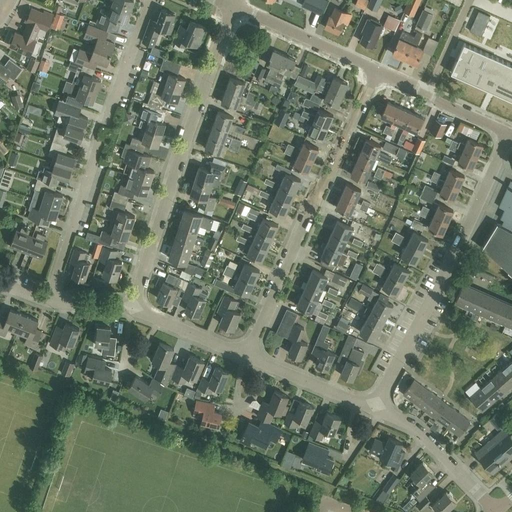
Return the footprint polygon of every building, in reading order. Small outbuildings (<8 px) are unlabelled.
[(113,0),(111,5),(130,11),(134,0),(133,0),(113,0)] [(324,0),(304,0),(302,5),(321,14),(327,1),(324,0)] [(363,10),(367,1),(365,0),(358,0),(355,6),(363,10)] [(369,0),(367,7),(376,11),(381,0),(369,0)] [(416,3),(418,5),(420,0),(409,0),(404,12),(410,15),(416,3)] [(126,23),(130,11),(111,5),(109,11),(102,9),(96,24),(116,31),(120,21),(126,23)] [(329,16),(324,26),(338,33),(343,21),(347,23),(351,14),(347,12),(335,7),(331,17),(329,16)] [(43,13),(32,8),(29,16),(27,15),(24,20),(28,22),(24,32),(25,33),(24,36),(15,32),(14,35),(12,34),(9,42),(11,42),(10,45),(22,50),(21,52),(29,55),(36,41),(34,40),(39,27),(47,30),(53,15),(44,11),(43,13)] [(150,19),(146,32),(142,42),(153,46),(159,29),(170,32),(173,25),(172,24),(175,14),(161,9),(156,21),(150,19)] [(426,30),(433,14),(423,9),(415,25),(426,30)] [(481,36),(490,16),(478,10),(469,30),(481,36)] [(54,14),(51,29),(57,30),(61,16),(54,14)] [(363,33),(360,40),(365,43),(364,44),(369,46),(370,45),(372,46),(372,45),(374,46),(379,34),(381,35),(385,26),(383,25),(381,24),(370,19),(368,18),(361,32),(363,33)] [(200,39),(205,27),(190,21),(187,28),(180,25),(173,41),(184,46),(186,42),(198,47),(201,40),(200,39)] [(414,36),(402,31),(405,25),(399,22),(393,35),(399,38),(392,53),(404,59),(414,36)] [(94,47),(110,53),(114,41),(105,38),(108,31),(89,24),(84,37),(95,42),(94,47)] [(414,36),(404,59),(416,64),(423,51),(423,49),(416,46),(422,34),(416,31),(414,36)] [(439,41),(429,37),(423,49),(423,51),(432,55),(439,41)] [(457,59),(451,72),(485,87),(489,87),(495,89),(494,90),(495,92),(511,99),(511,64),(464,43),(461,51),(457,59)] [(110,53),(94,47),(92,52),(80,48),(75,61),(79,63),(95,69),(97,61),(107,64),(110,53)] [(166,51),(159,48),(157,55),(164,57),(166,51)] [(272,82),(284,55),(273,50),(267,64),(271,65),(265,79),(272,82)] [(295,59),(284,55),(272,82),(279,86),(282,79),(280,78),(284,71),(289,73),(287,76),(296,80),(300,69),(292,66),(295,59)] [(35,72),(40,61),(31,57),(26,68),(35,72)] [(22,68),(9,58),(4,65),(0,61),(0,79),(5,83),(10,77),(14,80),(22,68)] [(160,82),(181,89),(185,78),(177,76),(181,64),(164,58),(159,69),(164,71),(160,82)] [(37,71),(45,74),(49,63),(40,60),(37,71)] [(261,78),(265,68),(258,65),(259,62),(254,60),(252,66),(256,68),(254,74),(261,78)] [(96,91),(100,79),(92,77),(95,69),(79,63),(72,82),(77,84),(96,91)] [(250,75),(253,69),(244,65),(241,72),(250,75)] [(315,82),(342,94),(347,83),(333,77),(331,83),(323,80),(324,77),(318,74),(315,81),(315,82)] [(315,81),(314,82),(299,75),(295,84),(314,93),(315,90),(319,92),(319,91),(326,94),(324,99),(338,105),(342,94),(315,82),(315,81)] [(225,90),(241,95),(245,83),(230,77),(225,90)] [(177,101),(181,89),(160,82),(156,93),(152,92),(149,99),(163,105),(166,97),(177,101)] [(93,102),(96,91),(77,84),(75,89),(70,87),(66,101),(65,101),(81,107),(84,99),(93,102)] [(246,97),(241,95),(225,90),(221,102),(236,107),(238,101),(244,104),(245,103),(254,106),(256,100),(246,97)] [(246,97),(256,100),(258,95),(248,91),(246,97)] [(22,99),(20,93),(11,96),(15,109),(24,106),(23,104),(24,104),(23,99),(22,99)] [(309,99),(320,103),(322,98),(312,93),(309,99)] [(320,103),(309,99),(306,97),(303,104),(308,106),(309,105),(317,108),(320,103)] [(65,101),(66,101),(59,99),(54,114),(61,116),(65,117),(63,123),(84,129),(87,118),(78,115),(81,107),(65,101)] [(393,121),(399,107),(387,102),(381,116),(393,121)] [(141,128),(161,134),(165,123),(157,120),(160,113),(142,107),(139,115),(145,116),(141,128)] [(404,126),(411,112),(399,107),(393,121),(404,126)] [(284,126),(290,113),(280,108),(274,122),(284,126)] [(301,115),(328,126),(333,115),(318,109),(315,116),(303,111),(301,115)] [(244,134),(246,129),(231,123),(233,117),(218,111),(213,123),(228,129),(244,134)] [(404,126),(398,139),(399,139),(397,143),(401,145),(403,141),(409,128),(416,132),(423,117),(411,112),(404,126)] [(322,139),(328,126),(301,115),(299,119),(306,122),(305,123),(311,125),(308,132),(322,139)] [(440,136),(445,124),(436,119),(430,131),(440,136)] [(467,137),(472,128),(459,122),(452,135),(458,138),(460,133),(467,137)] [(80,141),(84,129),(63,123),(62,128),(57,126),(52,141),(68,146),(71,138),(80,141)] [(226,135),(228,129),(213,123),(209,136),(224,141),(230,143),(239,146),(241,141),(226,135)] [(390,126),(387,134),(385,138),(389,140),(395,129),(390,126)] [(157,146),(161,134),(141,128),(137,139),(132,137),(129,144),(125,143),(124,148),(150,156),(143,154),(147,142),(157,146)] [(164,139),(166,145),(175,142),(172,135),(164,139)] [(220,153),(224,141),(209,136),(205,148),(220,153)] [(0,150),(3,154),(10,148),(1,137),(0,137),(0,150)] [(419,153),(425,140),(417,137),(414,145),(405,141),(403,146),(419,153)] [(450,144),(477,156),(483,144),(468,138),(466,143),(460,141),(459,143),(452,140),(450,144)] [(361,151),(375,157),(388,163),(390,158),(386,157),(387,155),(378,151),(380,145),(366,139),(361,151)] [(66,154),(68,146),(52,141),(48,155),(53,156),(51,162),(71,168),(75,157),(66,154)] [(298,153),(313,160),(318,148),(303,141),(298,153)] [(399,147),(385,141),(382,148),(396,155),(399,147)] [(228,149),(237,152),(239,146),(230,143),(228,149)] [(472,168),(477,156),(450,144),(448,148),(455,152),(461,154),(457,162),(472,168)] [(147,168),(150,156),(124,148),(121,156),(124,157),(123,162),(132,164),(128,175),(150,182),(154,171),(147,168)] [(370,169),(375,157),(361,151),(356,163),(370,169)] [(308,172),(313,160),(298,153),(293,165),(308,172)] [(418,154),(413,166),(419,168),(424,156),(418,154)] [(68,179),(71,168),(51,162),(49,167),(44,165),(43,171),(38,170),(36,178),(37,178),(57,185),(59,177),(68,179)] [(194,180),(211,185),(214,175),(221,178),(225,166),(212,162),(209,169),(199,166),(194,180)] [(365,181),(370,169),(356,163),(350,174),(365,181)] [(376,171),(387,176),(391,178),(393,173),(385,170),(378,167),(376,171)] [(444,181),(459,187),(464,176),(450,169),(445,180),(444,181)] [(280,184),(295,191),(300,179),(285,173),(280,184)] [(146,193),(150,182),(128,175),(124,186),(120,185),(118,192),(114,191),(113,196),(127,200),(129,196),(132,197),(135,190),(146,193)] [(432,175),(430,178),(430,180),(437,183),(436,184),(442,186),(439,193),(454,199),(459,187),(444,181),(445,180),(439,178),(432,175)] [(54,192),(57,185),(37,178),(34,189),(41,192),(39,200),(59,206),(63,195),(54,192)] [(238,183),(244,186),(247,181),(240,178),(238,183)] [(273,186),(275,182),(266,178),(264,182),(273,186)] [(208,196),(211,185),(194,180),(190,194),(200,197),(198,205),(199,205),(197,211),(212,216),(213,210),(211,209),(215,198),(208,196)] [(376,196),(378,192),(381,186),(368,180),(365,187),(373,190),(371,195),(376,196)] [(511,181),(499,207),(508,211),(502,225),(496,223),(481,246),(509,269),(508,271),(511,274),(511,181)] [(341,195),(355,201),(361,189),(346,183),(341,195)] [(267,198),(269,193),(248,184),(246,188),(267,198)] [(290,203),(295,191),(280,184),(275,196),(290,203)] [(423,191),(435,196),(438,190),(426,185),(423,191)] [(432,203),(435,196),(423,191),(420,197),(432,203)] [(353,206),(355,201),(341,195),(336,207),(350,213),(353,206)] [(123,212),(127,200),(113,196),(109,208),(114,209),(110,221),(131,227),(134,216),(123,212)] [(284,215),(290,203),(275,196),(269,208),(284,215)] [(233,208),(235,202),(220,197),(218,203),(233,208)] [(59,206),(39,200),(35,211),(30,209),(28,217),(49,225),(52,216),(55,218),(59,206)] [(402,210),(411,214),(414,208),(397,200),(392,209),(400,213),(402,210)] [(239,202),(236,211),(246,216),(255,220),(258,215),(248,211),(250,207),(239,202)] [(433,215),(448,222),(453,210),(438,204),(433,215)] [(428,213),(421,210),(417,208),(416,213),(426,218),(428,213)] [(178,226),(197,232),(199,226),(210,229),(213,219),(185,210),(182,217),(182,216),(178,226)] [(363,226),(366,220),(354,215),(351,221),(363,226)] [(442,234),(448,222),(433,215),(428,227),(442,234)] [(257,230),(272,237),(278,225),(263,218),(257,230)] [(422,230),(425,224),(413,219),(410,225),(422,230)] [(131,227),(110,221),(107,232),(101,230),(99,238),(114,242),(116,235),(127,239),(131,227)] [(331,232),(346,239),(352,228),(337,221),(331,232)] [(250,232),(252,227),(243,223),(241,228),(250,232)] [(195,238),(197,232),(178,226),(175,237),(193,242),(202,244),(203,240),(195,238)] [(17,249),(26,228),(22,227),(20,231),(16,230),(9,246),(17,249)] [(25,252),(32,236),(28,235),(30,230),(26,228),(17,249),(25,252)] [(212,236),(218,239),(221,232),(216,229),(212,236)] [(267,248),(272,237),(257,230),(252,241),(267,248)] [(393,236),(402,240),(404,236),(395,231),(393,236)] [(331,232),(326,244),(341,251),(346,239),(331,232)] [(407,243),(421,251),(428,240),(414,232),(407,243)] [(33,255),(42,234),(37,233),(36,238),(32,236),(25,252),(33,255)] [(42,234),(33,255),(41,259),(48,242),(44,241),(45,236),(42,234)] [(245,243),(247,239),(238,235),(236,239),(245,243)] [(213,249),(218,239),(212,236),(208,247),(213,249)] [(400,245),(402,240),(393,236),(391,240),(400,245)] [(190,253),(193,242),(175,237),(172,247),(190,253)] [(361,246),(363,241),(354,238),(352,242),(361,246)] [(262,260),(267,248),(252,241),(247,253),(262,260)] [(415,262),(421,251),(407,243),(401,255),(415,262)] [(320,263),(335,270),(337,263),(342,266),(347,254),(341,251),(326,244),(321,256),(323,257),(320,263)] [(116,278),(122,262),(114,259),(117,251),(103,247),(99,259),(106,262),(102,274),(116,278)] [(187,263),(190,253),(172,247),(168,257),(187,263)] [(94,270),(96,264),(90,263),(83,260),(86,253),(74,249),(70,262),(76,263),(72,275),(85,279),(88,269),(94,270)] [(211,260),(212,260),(215,253),(206,249),(203,256),(211,260)] [(358,252),(349,249),(347,253),(356,257),(358,252)] [(208,267),(212,260),(211,260),(203,256),(200,263),(208,267)] [(374,267),(383,271),(385,267),(376,262),(374,267)] [(239,275),(254,282),(259,270),(244,263),(239,275)] [(388,274),(402,282),(408,270),(394,263),(388,274)] [(225,269),(234,273),(236,268),(227,264),(225,269)] [(204,276),(206,270),(196,265),(194,271),(196,272),(195,275),(200,278),(201,275),(204,276)] [(381,276),(383,271),(374,267),(372,271),(381,276)] [(232,277),(234,273),(225,269),(223,273),(232,277)] [(191,274),(182,270),(180,276),(189,280),(191,274)] [(307,282),(322,288),(327,276),(312,270),(307,282)] [(350,277),(356,279),(359,273),(353,270),(350,277)] [(344,286),(347,278),(334,272),(331,280),(344,286)] [(396,293),(402,282),(388,274),(382,286),(396,293)] [(248,294),(254,282),(239,275),(234,287),(248,294)] [(184,291),(188,281),(174,276),(170,285),(163,282),(156,298),(170,303),(174,294),(179,296),(181,290),(184,291)] [(200,287),(202,282),(194,278),(192,284),(189,282),(182,298),(189,301),(185,310),(198,315),(205,299),(198,296),(202,288),(200,287)] [(227,283),(216,279),(214,284),(224,289),(227,283)] [(372,309),(386,316),(392,305),(386,302),(388,297),(380,293),(373,289),(362,283),(358,281),(353,289),(358,291),(358,290),(369,296),(368,298),(375,302),(372,309)] [(317,300),(322,288),(307,282),(302,293),(317,300)] [(511,324),(511,304),(463,283),(456,300),(511,324)] [(337,295),(339,291),(329,287),(327,291),(337,295)] [(311,312),(317,300),(302,293),(296,305),(311,312)] [(233,329),(240,313),(233,309),(237,301),(224,296),(218,311),(223,314),(219,323),(233,329)] [(324,298),(322,303),(331,307),(333,302),(324,298)] [(365,310),(367,306),(358,301),(355,305),(365,310)] [(17,331),(24,314),(10,309),(7,317),(0,315),(0,333),(5,335),(8,327),(17,331)] [(297,313),(286,309),(284,315),(295,319),(297,313)] [(380,327),(386,316),(372,309),(366,320),(380,327)] [(326,319),(328,314),(319,310),(317,315),(326,319)] [(358,321),(361,317),(352,312),(349,317),(358,321)] [(24,314),(17,331),(27,335),(24,343),(35,347),(41,331),(35,328),(38,320),(24,314)] [(295,319),(284,315),(281,321),(292,325),(295,319)] [(350,325),(339,319),(335,327),(345,332),(350,325)] [(378,333),(380,327),(366,320),(359,331),(374,339),(376,339),(379,333),(378,333)] [(281,321),(279,327),(290,331),(292,325),(281,321)] [(79,328),(66,323),(64,328),(57,325),(50,343),(63,349),(66,341),(73,344),(79,328)] [(301,358),(307,344),(299,340),(304,328),(293,323),(288,337),(293,340),(288,352),(301,358)] [(328,369),(335,354),(326,350),(329,342),(324,340),(329,327),(323,324),(311,352),(318,355),(315,364),(328,369)] [(114,355),(116,337),(110,337),(111,327),(97,326),(95,345),(108,346),(107,354),(114,355)] [(290,331),(279,327),(276,333),(287,337),(290,331)] [(352,347),(356,337),(349,334),(341,351),(348,354),(340,374),(352,379),(356,372),(358,373),(362,364),(359,363),(363,352),(352,347)] [(166,386),(169,377),(175,364),(168,361),(173,349),(160,343),(152,360),(160,364),(156,371),(152,378),(166,386)] [(85,364),(87,354),(79,352),(78,362),(85,364)] [(42,355),(35,353),(29,367),(36,369),(42,355)] [(196,378),(203,361),(190,355),(185,368),(177,364),(172,378),(184,383),(188,375),(196,378)] [(108,384),(112,370),(104,368),(106,361),(88,357),(85,371),(94,373),(92,380),(108,384)] [(69,376),(74,364),(66,360),(61,373),(69,376)] [(511,360),(501,369),(511,381),(511,360)] [(221,389),(228,372),(215,366),(210,379),(203,376),(198,387),(211,393),(214,386),(221,389)] [(503,392),(511,384),(511,381),(501,369),(491,378),(503,392)] [(149,383),(136,375),(128,387),(145,399),(150,391),(158,396),(164,386),(152,378),(149,383)] [(493,401),(503,392),(491,378),(481,387),(493,401)] [(415,402),(425,387),(414,379),(403,393),(415,402)] [(426,410),(436,396),(425,387),(415,402),(426,410)] [(493,401),(481,387),(470,397),(482,410),(493,401)] [(284,404),(288,396),(274,390),(269,403),(263,400),(257,415),(270,421),(275,411),(281,414),(281,413),(284,414),(288,406),(284,404)] [(181,403),(184,395),(178,393),(175,400),(181,403)] [(426,410),(437,419),(448,404),(437,396),(426,410)] [(218,426),(221,412),(213,410),(215,404),(196,400),(193,413),(203,415),(201,422),(218,426)] [(258,410),(261,404),(251,401),(249,407),(258,410)] [(307,422),(313,406),(299,401),(295,412),(289,410),(284,422),(295,427),(298,418),(307,422)] [(437,419),(448,427),(459,412),(448,404),(437,419)] [(334,434),(340,418),(326,412),(322,422),(315,420),(309,434),(321,439),(325,430),(334,434)] [(459,435),(470,421),(459,412),(448,427),(459,435)] [(498,429),(506,422),(497,412),(489,419),(498,429)] [(281,429),(261,420),(258,426),(249,422),(243,435),(239,441),(249,446),(252,439),(265,446),(269,438),(275,441),(281,429)] [(434,431),(439,425),(434,422),(430,428),(434,431)] [(507,454),(511,449),(511,437),(505,428),(493,438),(495,441),(488,448),(486,445),(475,454),(492,473),(502,464),(501,462),(509,456),(507,454)] [(402,443),(388,437),(386,443),(375,438),(369,451),(380,455),(380,457),(393,463),(391,467),(397,469),(405,452),(399,449),(402,443)] [(328,472),(331,466),(333,459),(326,456),(328,449),(311,442),(305,456),(309,458),(308,460),(313,462),(312,465),(328,472)] [(291,468),(294,461),(284,457),(281,464),(291,468)] [(419,500),(435,485),(428,478),(433,472),(423,461),(410,473),(420,483),(411,492),(419,500)] [(389,493),(400,479),(393,474),(382,488),(383,489),(388,493),(389,493)] [(383,489),(375,501),(383,504),(388,493),(383,489)] [(448,493),(446,491),(433,504),(439,511),(444,511),(456,501),(451,496),(452,495),(450,492),(448,493)] [(423,511),(428,511),(432,509),(428,505),(432,502),(426,495),(416,505),(423,511)] [(402,507),(406,511),(413,504),(410,500),(402,507)]
